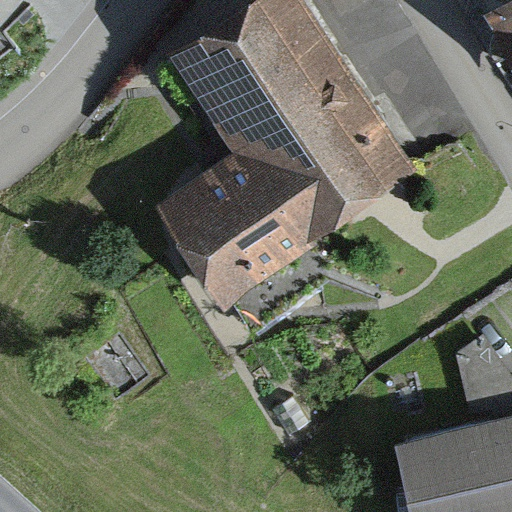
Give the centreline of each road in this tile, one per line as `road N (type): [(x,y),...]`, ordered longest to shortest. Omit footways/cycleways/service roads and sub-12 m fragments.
road 1 (residential): [(140,0),(84,77),(0,157)]
road 2 (residential): [(511,145),(425,0)]
